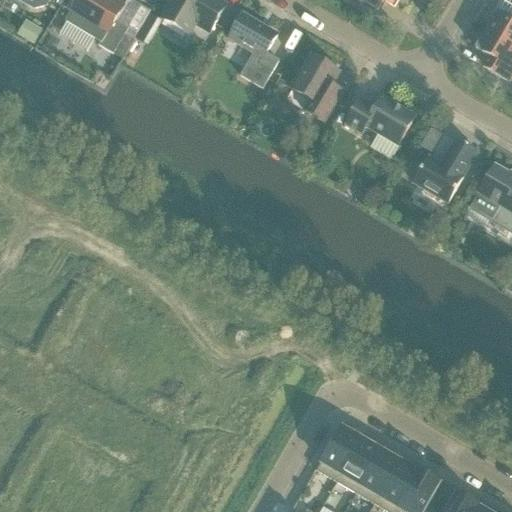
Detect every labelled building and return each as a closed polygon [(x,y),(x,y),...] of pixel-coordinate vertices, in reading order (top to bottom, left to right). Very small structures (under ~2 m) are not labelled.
[(5,0),(8,1),(8,0),(18,0),(33,9),(37,9),(44,8),(47,6),(50,0),(5,0)] [(73,0),(68,0),(63,8),(71,13),(77,2),(73,0)] [(78,0),(77,2),(71,13),(73,14),(65,26),(100,47),(114,55),(122,60),(137,38),(128,33),(129,31),(116,23),(126,6),(115,0),(78,0)] [(162,21),(190,37),(196,26),(211,35),(227,7),(215,0),(171,0),(166,9),(168,10),(162,21)] [(357,0),(379,13),(385,3),(395,9),(400,0),(357,0)] [(511,21),(499,13),(488,32),(511,46),(511,21)] [(151,15),(137,40),(144,44),(159,20),(151,15)] [(241,78),(263,91),(280,63),(267,55),(278,37),(244,17),(230,40),(255,55),(241,78)] [(30,24),(21,39),(34,46),(42,31),(30,24)] [(157,46),(171,31),(163,25),(149,40),(157,46)] [(55,49),(72,62),(85,46),(68,32),(55,49)] [(511,46),(488,32),(477,51),(495,62),(489,72),(510,85),(511,82),(511,46)] [(310,35),(300,51),(309,56),(319,40),(310,35)] [(310,115),(325,124),(340,98),(329,92),(340,74),(312,57),(292,91),(310,101),(303,112),(310,115)] [(346,127),(362,137),(367,129),(399,148),(416,118),(383,99),(377,110),(361,101),(346,127)] [(463,179),(478,154),(457,142),(443,167),(429,159),(414,185),(449,205),(464,179),(463,179)] [(479,195),(471,209),(511,233),(511,176),(496,166),(479,195)] [(436,209),(428,223),(440,230),(449,216),(436,209)] [(0,267),(0,310),(3,306),(14,313),(26,291),(15,285),(19,278),(0,267)] [(115,351),(100,377),(120,389),(120,387),(142,350),(143,349),(124,339),(129,330),(117,323),(104,345),(115,351)] [(142,350),(120,387),(140,399),(154,374),(165,380),(178,359),(166,351),(160,361),(142,350)] [(188,385),(176,407),(187,414),(181,424),(204,438),(227,399),(203,386),(199,392),(188,385)] [(0,398),(0,425),(11,405),(0,398)] [(342,430),(317,473),(337,485),(362,443),(355,439),(356,438),(342,430)] [(362,443),(337,485),(356,496),(381,453),(369,446),(368,447),(362,443)] [(85,447),(79,457),(88,463),(94,452),(85,447)] [(381,453),(356,496),(375,507),(399,465),(392,461),(393,460),(381,453)] [(116,456),(106,473),(142,494),(151,477),(116,456)] [(79,457),(73,468),(82,473),(88,463),(79,457)] [(399,465),(375,507),(384,511),(396,511),(418,475),(406,468),(406,469),(399,465)] [(106,473),(97,489),(133,509),(142,494),(106,473)] [(418,475),(396,511),(423,511),(439,486),(419,474),(418,475)] [(67,478),(61,488),(70,494),(76,483),(67,478)] [(61,488),(55,499),(64,504),(70,494),(61,488)] [(97,489),(88,504),(101,511),(131,511),(133,509),(97,489)] [(457,497),(448,511),(476,511),(477,510),(478,509),(457,497)]
